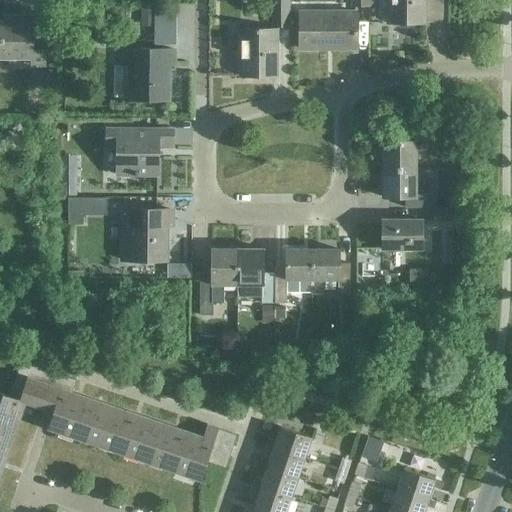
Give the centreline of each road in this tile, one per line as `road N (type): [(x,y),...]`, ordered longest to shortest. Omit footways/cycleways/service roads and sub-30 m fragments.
road 1 (residential): [(339,91),(204,124),(202,214),(336,213)]
road 2 (residential): [(339,91),(404,76),(511,68)]
road 3 (residential): [(336,213),(339,91)]
